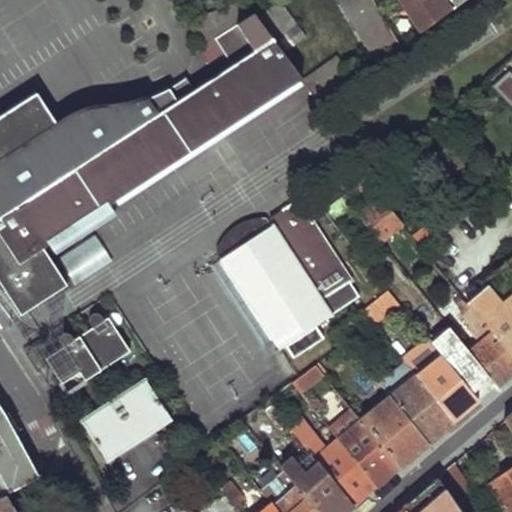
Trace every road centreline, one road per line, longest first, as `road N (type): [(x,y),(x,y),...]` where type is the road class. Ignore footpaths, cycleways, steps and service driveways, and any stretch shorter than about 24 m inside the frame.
road 1 (residential): [(0,358),(87,511)]
road 2 (residential): [(380,511),(511,397)]
